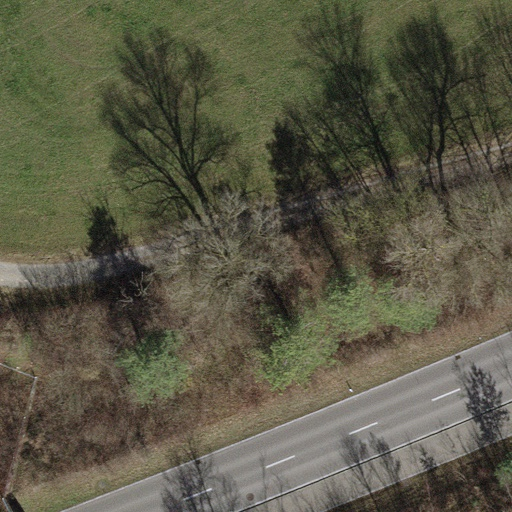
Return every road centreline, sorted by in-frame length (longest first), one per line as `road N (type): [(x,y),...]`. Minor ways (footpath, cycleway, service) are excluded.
road 1 (track): [(511,153),(101,275),(0,285)]
road 2 (tertiary): [(160,511),(511,374)]
